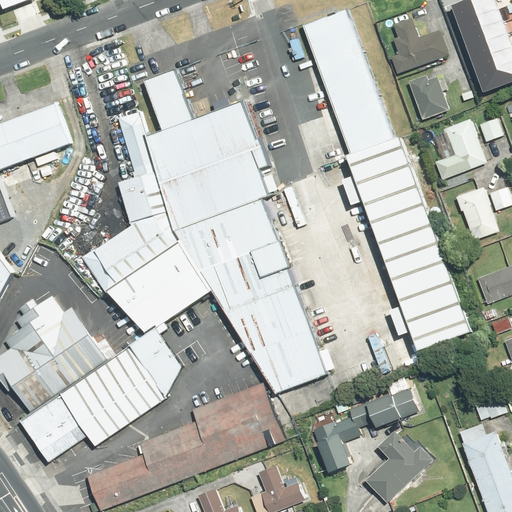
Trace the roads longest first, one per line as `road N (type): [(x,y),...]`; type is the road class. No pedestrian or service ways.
road 1 (unknown): [(11,492),(100,449),(174,396),(206,358),(201,325)]
road 2 (tertiary): [(0,59),(161,0)]
